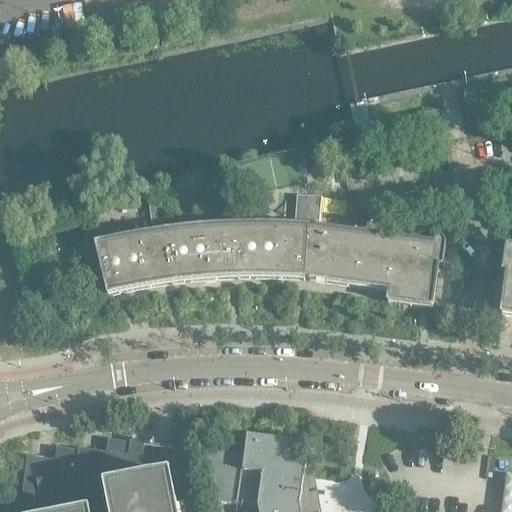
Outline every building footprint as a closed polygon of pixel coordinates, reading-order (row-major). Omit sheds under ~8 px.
[(440,113),(401,121),(405,140),(440,133),(444,132),(440,113)] [(236,222),(235,198),(223,199),(224,223),(236,222)] [(297,198),(296,222),(308,223),(308,216),(309,199),(297,198)] [(308,216),(308,223),(319,224),(321,200),(309,199),(308,216)] [(162,204),(150,206),(153,230),(165,228),(162,204)] [(172,235),(166,235),(173,286),(179,286),(185,285),(191,284),(197,284),(203,283),(209,283),(215,282),(221,282),(227,282),(233,281),(239,281),(237,229),(235,230),(229,230),(222,230),(216,230),(210,231),(203,231),(197,232),(191,233),(185,233),(178,234),(172,235)] [(243,229),(237,229),(239,281),(245,281),(251,281),(257,281),(263,281),(269,281),(275,281),(281,281),(287,281),(293,282),(299,282),(305,282),(307,230),(301,230),(294,230),(288,229),(282,229),(275,229),(269,229),(262,229),(256,229),(249,229),(243,229)] [(307,230),(305,282),(389,294),(388,305),(433,311),(434,300),(438,270),(443,271),(446,249),(446,245),(443,242),(439,242),(435,243),(434,247),(307,230)] [(103,247),(96,248),(108,298),(114,297),(120,296),(125,295),(131,293),(137,292),(143,291),(149,290),(154,289),(160,288),(166,287),(172,287),(173,286),(166,235),(159,236),(153,237),(147,238),(140,239),(134,240),(128,242),(121,243),(115,244),(109,245),(103,247)] [(511,251),(510,251),(507,253),(505,257),(502,279),(507,279),(503,309),(502,320),(511,321),(511,251)] [(194,439),(196,426),(181,424),(180,437),(194,439)] [(310,511),(308,499),(307,499),(301,498),(308,448),(306,447),(306,448),(289,446),(289,445),(287,445),(286,446),(269,443),(269,442),(267,442),(267,443),(249,441),(249,440),(247,440),(245,458),(205,453),(216,505),(258,510),(258,511),(310,511)] [(177,511),(175,503),(176,503),(175,502),(171,482),(171,481),(170,481),(170,479),(169,480),(157,482),(145,485),(144,483),(140,462),(140,461),(130,460),(132,445),(108,442),(107,451),(106,457),(95,455),(87,454),(57,450),(56,459),(55,465),(44,463),(36,462),(28,461),(22,507),(23,507),(24,507),(37,508),(37,511),(177,511)] [(511,511),(511,477),(507,477),(502,511),(511,511)]
